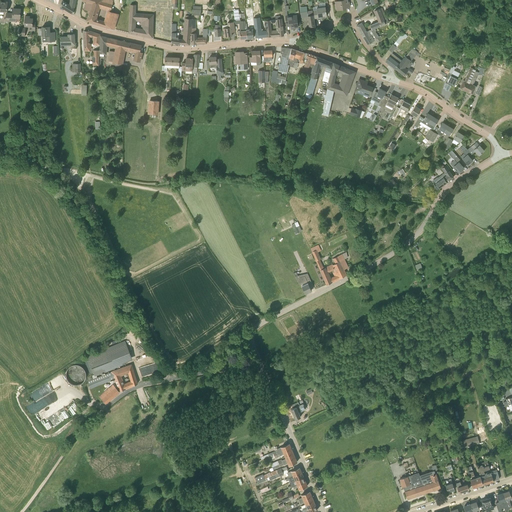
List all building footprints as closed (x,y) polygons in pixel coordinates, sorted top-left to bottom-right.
[(73,13),(75,0),(71,0),(70,6),(62,1),(61,6),(73,13)] [(109,27),(114,29),(118,14),(110,11),(113,0),(111,0),(103,0),(104,0),(102,0),(87,0),(85,9),(90,11),(87,20),(89,21),(94,23),(109,28),(109,27)] [(335,1),(337,10),(342,9),(342,8),(346,8),(346,5),(349,4),(348,0),(342,0),(335,1)] [(134,28),(135,20),(135,13),(135,4),(131,4),(129,33),(139,34),(139,29),(134,28)] [(301,17),(308,16),(309,28),(315,27),(312,11),(307,12),(306,7),(300,8),(301,17)] [(313,10),(314,19),(320,18),(319,16),(327,15),(325,7),(317,8),(317,10),(313,10)] [(16,18),(20,18),(21,9),(13,8),(13,13),(7,13),(6,21),(16,21),(16,18)] [(374,11),(379,22),(384,20),(383,17),(386,16),(386,15),(385,15),(382,8),(374,11)] [(152,37),(153,23),(153,15),(135,13),(135,20),(142,21),(142,26),(145,26),(145,30),(143,30),(143,35),(152,37)] [(259,16),(259,20),(254,21),(256,37),(264,37),(263,32),(263,30),(261,31),(260,22),(262,21),(261,15),(259,16)] [(286,24),(289,23),(290,26),(291,26),(291,29),(296,29),(295,27),(298,27),(297,20),(296,20),(296,15),(285,16),(286,24)] [(28,30),(35,30),(36,23),(33,22),(33,18),(30,18),(30,16),(25,16),(25,26),(29,26),(28,30)] [(282,18),(281,18),(280,16),(275,16),(275,20),(270,20),(271,36),(284,35),(282,18)] [(370,25),(372,29),(389,22),(386,16),(383,17),(384,20),(379,22),(370,25)] [(189,42),(191,19),(185,18),(184,29),(183,39),(180,39),(180,43),(189,44),(189,43),(189,42)] [(195,19),(191,19),(189,42),(189,43),(191,43),(191,44),(207,43),(207,34),(208,34),(208,36),(210,35),(210,31),(214,31),(214,30),(214,29),(202,29),(202,37),(196,38),(195,19)] [(262,21),(263,30),(263,32),(264,37),(271,36),(270,20),(269,20),(262,21)] [(247,38),(246,30),(245,21),(239,22),(240,31),(241,39),(247,38)] [(235,31),(234,22),(228,23),(228,28),(223,28),(224,37),(232,36),(231,32),(235,31)] [(357,26),(363,37),(368,34),(366,31),(362,23),(357,26)] [(176,37),(176,24),(171,24),(171,42),(180,43),(180,39),(178,39),(178,37),(176,37)] [(55,42),(55,32),(50,32),(50,27),(42,27),(42,31),(42,34),(42,36),(46,36),(46,42),(55,42)] [(368,34),(363,37),(368,44),(372,42),(375,39),(377,42),(382,39),(380,36),(379,37),(378,36),(374,29),(372,30),(372,29),(366,31),(368,34)] [(99,45),(100,35),(100,34),(90,31),(84,31),(85,51),(91,51),(91,44),(90,43),(90,37),(93,38),(93,45),(99,45)] [(61,37),(61,45),(75,44),(74,34),(68,34),(68,36),(61,37)] [(106,55),(107,46),(115,48),(117,40),(110,38),(100,35),(99,45),(99,50),(99,54),(106,55)] [(115,51),(114,53),(125,55),(125,51),(134,53),(132,60),(140,62),(142,53),(140,52),(141,45),(135,44),(117,40),(115,48),(115,51)] [(392,52),(398,44),(396,41),(393,44),(389,49),(392,52)] [(289,57),(292,48),(281,47),(280,53),(282,53),(279,67),(288,69),(289,66),(289,65),(287,64),(289,57)] [(289,65),(289,66),(293,67),(296,68),(298,63),(297,62),(295,62),(296,57),(297,54),(295,54),(296,50),(292,48),(289,57),(287,64),(289,65)] [(412,48),(395,69),(404,75),(407,71),(411,74),(413,71),(410,69),(409,67),(412,64),(414,62),(411,60),(418,52),(412,48)] [(272,56),(272,50),(264,50),(264,62),(269,62),(269,60),(272,60),(272,56)] [(300,59),(299,62),(302,63),(303,60),(301,59),(304,52),(296,50),(295,54),(297,54),(296,57),(295,62),(297,62),(298,59),(300,59)] [(251,51),(252,57),(250,57),(250,62),(256,61),(256,65),(260,65),(260,57),(259,51),(251,51)] [(247,69),(247,55),(247,54),(245,54),(245,55),(243,55),(243,52),(235,52),(236,60),(240,60),(241,69),(247,69)] [(309,66),(313,67),(315,56),(308,53),(307,53),(306,58),(306,60),(303,70),(307,72),(309,66)] [(322,80),(329,82),(333,62),(315,56),(313,67),(310,77),(311,77),(307,89),(313,91),(317,79),(316,78),(320,64),(326,66),(325,69),(322,80)] [(386,61),(395,69),(402,60),(398,57),(395,61),(389,56),(386,61)] [(167,68),(172,68),(172,57),(165,57),(165,66),(162,66),(162,71),(167,71),(167,68)] [(172,57),(172,68),(178,69),(178,76),(181,76),(181,71),(182,67),(179,66),(179,57),(172,57)] [(207,60),(208,68),(216,67),(217,72),(217,76),(218,75),(218,80),(221,80),(221,75),(223,75),(223,72),(222,72),(221,58),(217,58),(217,59),(216,59),(216,57),(209,57),(209,60),(207,60)] [(182,62),(182,67),(181,71),(192,71),(193,63),(193,58),(186,58),(186,62),(182,62)] [(329,82),(327,89),(333,91),(347,95),(355,72),(346,68),(333,62),(329,82)] [(121,72),(122,65),(112,63),(111,69),(121,72)] [(451,67),(446,78),(447,78),(448,76),(450,77),(448,82),(454,85),(457,79),(451,76),(454,69),(451,67)] [(471,67),(461,88),(466,91),(476,70),(471,67)] [(476,70),(466,91),(471,93),(475,86),(473,85),(479,73),(482,74),(484,69),(478,67),(476,70)] [(355,90),(364,93),(364,91),(370,94),(372,87),(366,85),(367,83),(362,81),(362,80),(359,79),(357,84),(355,90)] [(378,105),(382,106),(382,105),(384,101),(381,100),(382,98),(386,91),(379,88),(377,92),(375,91),(371,99),(379,104),(378,105)] [(382,105),(382,106),(379,111),(382,112),(386,105),(393,108),(398,97),(391,94),(387,102),(384,101),(382,105)] [(331,101),(325,99),(322,112),(329,113),(331,101)] [(158,115),(159,101),(149,100),(148,114),(158,115)] [(407,111),(408,108),(410,104),(403,100),(399,108),(397,107),(396,109),(392,116),(395,118),(397,114),(398,114),(399,113),(403,113),(405,110),(407,111)] [(413,117),(415,118),(421,109),(415,106),(411,113),(414,115),(413,117)] [(357,110),(356,110),(352,108),(350,114),(359,117),(361,110),(358,109),(357,110)] [(422,123),(427,126),(433,116),(427,113),(424,119),(422,123)] [(433,116),(427,126),(431,128),(432,129),(434,126),(438,120),(433,116)] [(437,132),(442,135),(444,132),(444,131),(448,126),(442,122),(439,128),(437,131),(437,132)] [(444,131),(444,132),(449,136),(453,129),(448,126),(444,131)] [(429,140),(433,132),(430,130),(425,137),(429,140)] [(437,134),(433,132),(429,140),(432,142),(437,134)] [(453,138),(459,142),(464,135),(458,132),(453,138)] [(450,139),(444,149),(447,151),(453,141),(450,139)] [(476,142),(468,149),(470,152),(472,154),(475,151),(479,155),(484,150),(479,145),(476,142)] [(470,152),(468,149),(467,150),(463,145),(460,148),(466,156),(462,159),(468,165),(473,160),(468,155),(470,152)] [(456,170),(459,173),(464,168),(459,163),(461,161),(452,150),(448,153),(454,160),(451,163),(453,166),(456,169),(455,169),(456,170)] [(444,173),(441,175),(446,182),(453,177),(449,171),(450,170),(446,165),(441,169),(444,173)] [(446,182),(441,175),(437,178),(432,181),(434,184),(435,183),(439,188),(446,182)] [(320,259),(321,259),(318,252),(321,250),(320,248),(312,252),(316,261),(320,259)] [(333,265),(332,264),(324,268),(324,267),(323,267),(320,259),(316,261),(327,284),(347,275),(344,269),(348,267),(341,254),(333,258),(335,264),(333,265)] [(302,286),(305,293),(311,290),(305,276),(299,278),(298,276),(295,276),(301,286),(302,286)] [(133,359),(125,341),(96,353),(96,354),(87,357),(95,376),(126,363),(125,362),(133,359)] [(141,366),(156,363),(154,355),(140,358),(141,366)] [(137,383),(131,364),(112,372),(115,378),(120,391),(125,389),(137,383)] [(115,378),(112,372),(87,382),(90,389),(115,378)] [(105,403),(119,392),(113,384),(99,396),(105,403)] [(503,402),(504,406),(511,403),(511,396),(505,399),(506,401),(503,402)] [(300,417),(298,412),(305,409),(301,400),(292,405),(293,408),(291,409),(295,419),(300,417)] [(467,438),(461,440),(463,448),(480,443),(478,436),(468,439),(467,438)] [(275,451),(268,454),(269,457),(274,455),(280,453),(291,448),(289,443),(281,447),(275,449),(275,451)] [(284,454),(285,456),(293,453),(291,448),(280,453),(274,455),(275,459),(277,458),(277,457),(280,456),(281,455),(284,454)] [(275,466),(295,457),(293,453),(285,456),(286,458),(281,460),(281,459),(270,464),(272,467),(275,466)] [(295,457),(275,466),(276,468),(288,463),(289,465),(297,462),(295,457)] [(477,468),(480,476),(483,484),(499,479),(497,471),(487,474),(486,473),(484,474),(483,471),(490,469),(487,461),(482,463),(483,466),(477,468)] [(287,478),(290,477),(301,472),(299,467),(291,471),(287,473),(285,473),(286,476),(287,478)] [(284,474),(282,471),(271,476),(268,477),(270,480),(279,476),(284,474)] [(475,476),(473,471),(468,472),(470,479),(473,487),(478,486),(475,476)] [(289,482),(295,480),(303,477),(301,472),(290,477),(287,478),(285,479),(286,481),(289,480),(289,482)] [(411,486),(404,489),(408,499),(423,494),(422,493),(425,492),(422,483),(418,472),(407,476),(411,486)] [(425,492),(426,493),(441,488),(435,473),(430,475),(431,480),(422,483),(425,492)] [(262,474),(255,477),(257,482),(265,479),(262,474)] [(403,486),(404,489),(411,486),(407,476),(400,478),(402,486),(403,486)] [(476,476),(475,476),(478,486),(483,484),(480,476),(476,477),(476,476)] [(444,481),(448,492),(455,489),(451,479),(444,481)] [(294,486),(289,488),(290,488),(290,490),(298,487),(299,489),(307,486),(305,481),(297,484),(294,486)] [(456,483),(459,492),(469,489),(467,484),(462,486),(460,481),(456,483)] [(297,502),(299,501),(312,496),(310,491),(301,495),(302,497),(296,500),(297,502)] [(503,492),(503,493),(508,508),(511,507),(511,506),(509,499),(511,498),(510,495),(511,495),(510,494),(509,491),(503,493),(503,492)] [(508,508),(503,493),(497,495),(498,498),(498,499),(499,502),(496,503),(498,511),(501,511),(502,511),(501,509),(504,508),(505,511),(508,510),(508,508)] [(289,500),(288,497),(282,500),(282,501),(277,503),(280,509),(285,507),(283,503),(289,500)] [(482,500),(486,511),(494,509),(490,497),(482,500)] [(299,511),(315,505),(313,500),(305,504),(306,506),(303,507),(302,508),(299,509),(299,508),(297,509),(297,510),(291,511),(299,511)] [(470,504),(473,511),(476,511),(476,510),(479,509),(478,506),(478,505),(477,505),(476,502),(470,504)]
